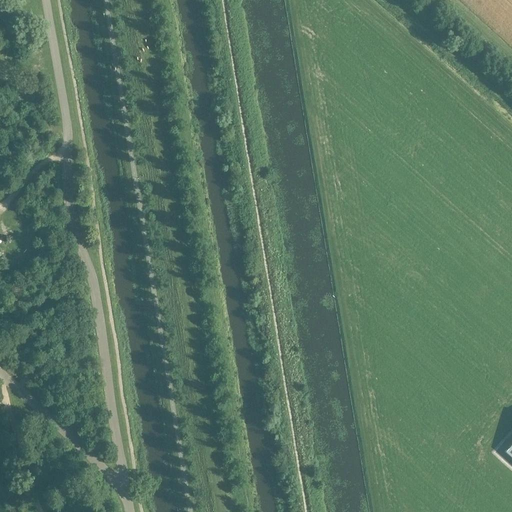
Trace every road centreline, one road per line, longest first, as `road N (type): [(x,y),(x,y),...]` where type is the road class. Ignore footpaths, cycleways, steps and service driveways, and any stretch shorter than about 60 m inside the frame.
road 1 (track): [(222,0),(306,511)]
road 2 (unknown): [(57,0),(139,511)]
road 3 (unknown): [(380,0),(511,119)]
